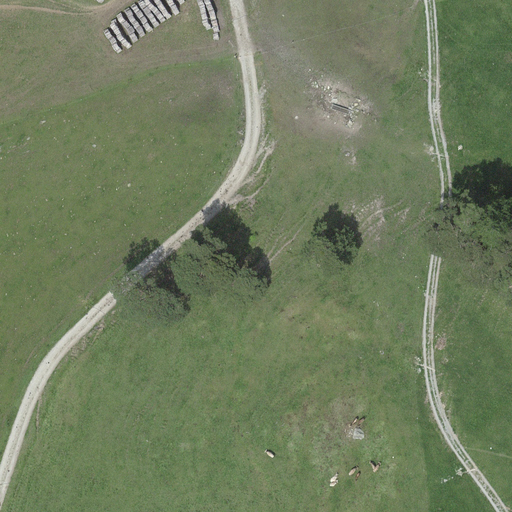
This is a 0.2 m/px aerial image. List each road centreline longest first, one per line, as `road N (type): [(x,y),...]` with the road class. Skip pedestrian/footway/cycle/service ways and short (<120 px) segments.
road 1 (track): [(237,0),(251,143),(229,188),(49,363),(0,497)]
road 2 (track): [(501,511),(437,415),(428,368),(447,188),(431,98),(430,0)]
